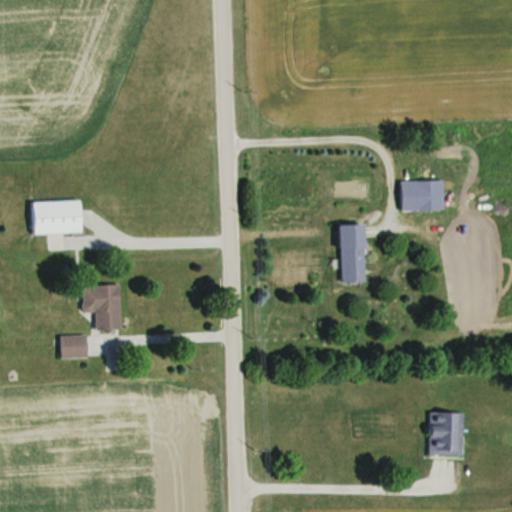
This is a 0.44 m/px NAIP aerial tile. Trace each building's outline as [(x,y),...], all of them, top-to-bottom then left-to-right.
[(404,180),(404,209),(441,209),(441,180),(404,180)] [(77,201),(30,202),(30,234),(78,233),(77,201)] [(337,282),(361,282),(360,224),(336,225),(337,282)] [(116,284),(79,286),(81,313),(92,313),(93,331),(119,330),(116,284)] [(58,335),(58,358),(84,358),(84,335),(58,335)] [(459,413),(426,412),(425,455),(459,456),(459,413)]
